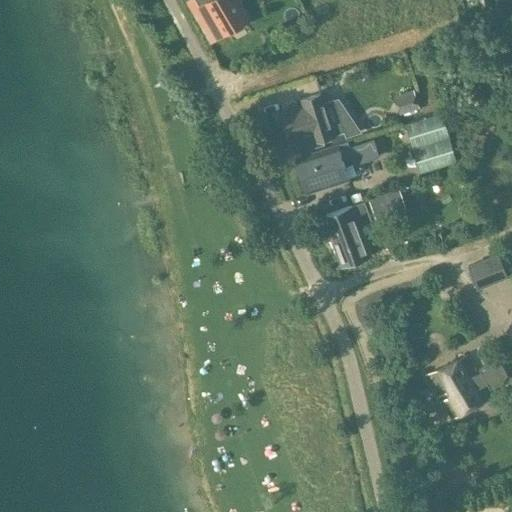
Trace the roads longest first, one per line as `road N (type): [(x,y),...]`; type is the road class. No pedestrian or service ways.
road 1 (residential): [(383,511),(349,360),(266,180),(168,0)]
road 2 (track): [(320,291),(493,233)]
